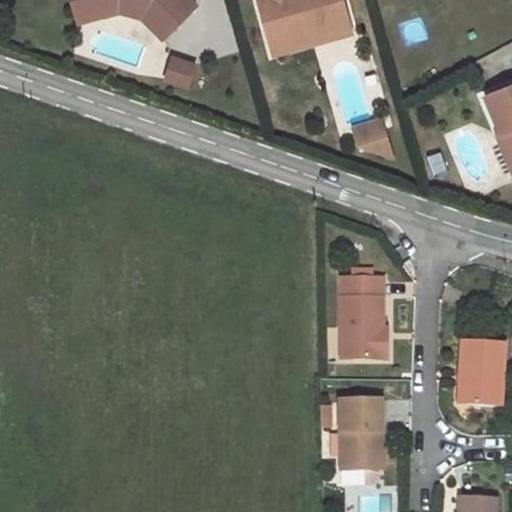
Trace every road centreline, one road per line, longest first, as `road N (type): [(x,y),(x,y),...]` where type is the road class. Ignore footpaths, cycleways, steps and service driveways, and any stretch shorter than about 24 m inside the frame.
road 1 (unclassified): [(439,218),(0,68)]
road 2 (residential): [(428,443),(439,218)]
